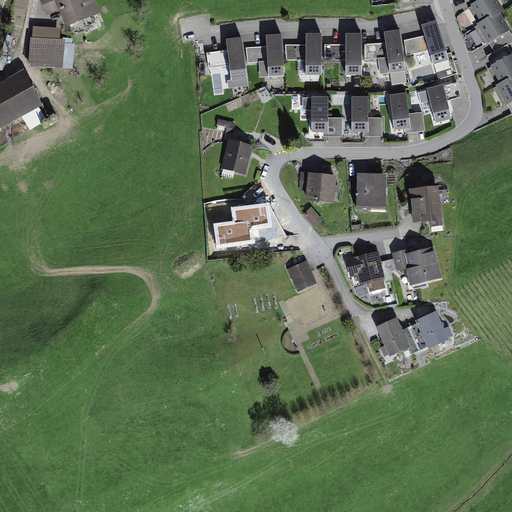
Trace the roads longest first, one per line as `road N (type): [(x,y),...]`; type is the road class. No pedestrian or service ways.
road 1 (residential): [(445,6),(472,92),(464,128),(403,154),(304,154),(270,171),(269,184),(319,246),(393,231)]
road 2 (residential): [(445,6),(401,20),(182,33)]
